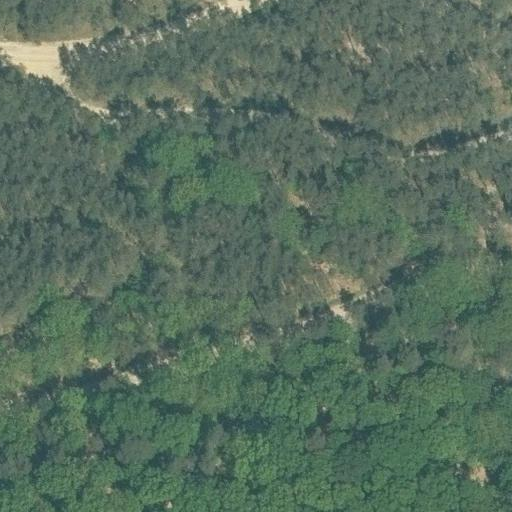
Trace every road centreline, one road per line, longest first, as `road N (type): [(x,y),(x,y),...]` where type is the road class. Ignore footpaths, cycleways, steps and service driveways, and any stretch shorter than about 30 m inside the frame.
road 1 (track): [(0,411),(69,401),(313,326),(421,283),(511,265)]
road 2 (track): [(511,138),(405,159),(240,119),(100,116),(57,98),(29,62)]
road 3 (track): [(511,506),(221,432),(196,415),(167,370)]
road 4 (track): [(0,58),(96,57),(260,0)]
